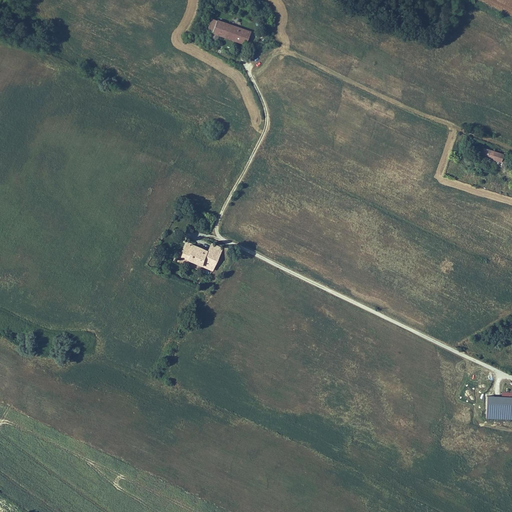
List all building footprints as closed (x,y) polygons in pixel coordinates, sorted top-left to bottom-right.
[(211,36),(214,23),(208,21),(204,34),(211,36)] [(237,44),(241,31),(214,23),(211,36),(237,44)] [(247,33),(241,31),(237,44),(244,46),(247,33)] [(479,158),(501,166),(503,160),(482,152),(479,158)] [(215,271),(222,259),(196,247),(188,259),(215,271)] [(511,395),(486,394),(486,418),(511,418),(511,395)]
